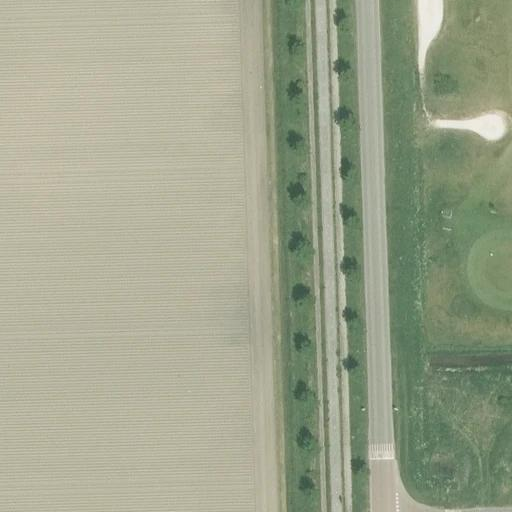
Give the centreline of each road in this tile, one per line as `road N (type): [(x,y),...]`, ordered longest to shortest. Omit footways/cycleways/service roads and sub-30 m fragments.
road 1 (unknown): [(348,511),(332,0)]
road 2 (unclassified): [(382,511),(366,0)]
